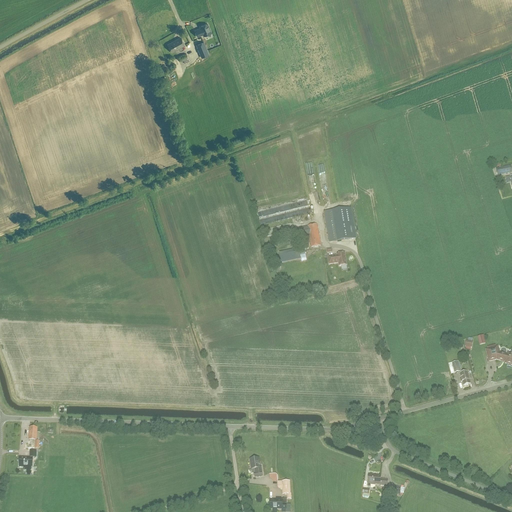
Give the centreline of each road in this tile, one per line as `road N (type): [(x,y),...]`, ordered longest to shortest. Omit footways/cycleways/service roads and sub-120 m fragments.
road 1 (unclassified): [(230,426),(0,418)]
road 2 (unclassified): [(511,499),(397,453),(380,418)]
road 3 (unclassified): [(380,418),(327,429),(230,426)]
road 4 (unclassified): [(364,277),(404,411)]
